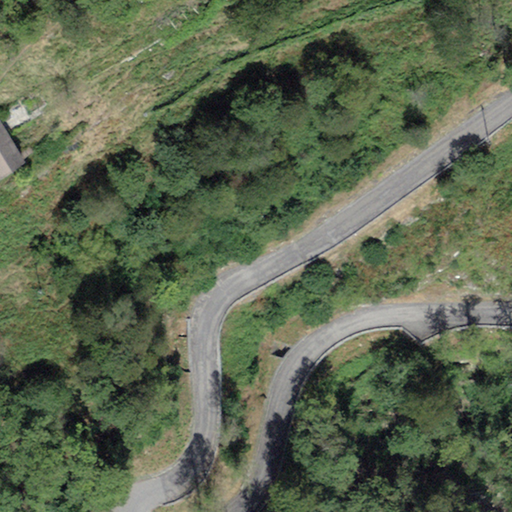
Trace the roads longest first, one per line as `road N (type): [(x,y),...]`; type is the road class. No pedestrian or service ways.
road 1 (unclassified): [(134,511),(140,500),(188,475),(203,449),(203,335),(228,286),(300,254),(511,103)]
road 2 (unclassified): [(511,312),(401,311),(360,320),(314,345),(285,394),(257,484),(232,511)]
